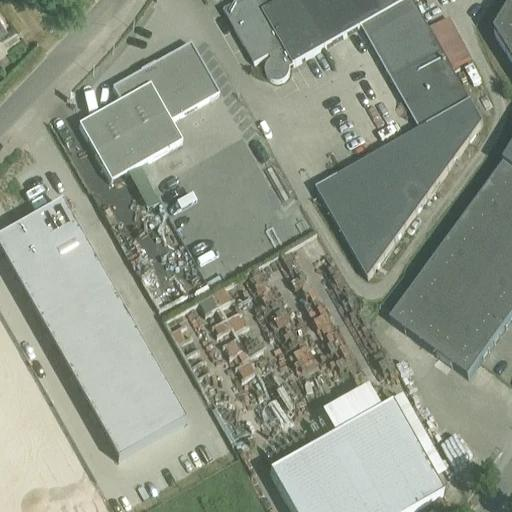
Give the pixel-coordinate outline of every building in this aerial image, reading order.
[(289,76),(289,71),(361,30),(419,133),(316,192),(368,283),(483,126),(452,73),(429,32),(411,1),(414,0),(287,0),(278,5),(269,0),(245,0),(223,13),(254,67),(269,59),(271,63),(268,64),(267,66),(265,70),(265,73),(265,76),(267,80),(269,82),(271,84),(275,85),(280,85),(283,84),(285,82),(287,81),(288,79),(289,76)] [(390,324),(468,382),(511,321),(511,6),(494,37),(511,65),(511,154),(503,169),(390,324)] [(449,21),(429,32),(452,73),(472,62),(449,21)] [(219,98),(190,47),(112,92),(120,106),(78,129),(111,186),(182,146),(170,125),(219,98)] [(61,207),(0,241),(0,258),(117,465),(185,427),(61,207)] [(0,497),(4,494),(1,490),(40,460),(13,358),(0,361),(0,497)] [(269,476),(289,511),(418,511),(442,498),(391,407),(269,476)]
